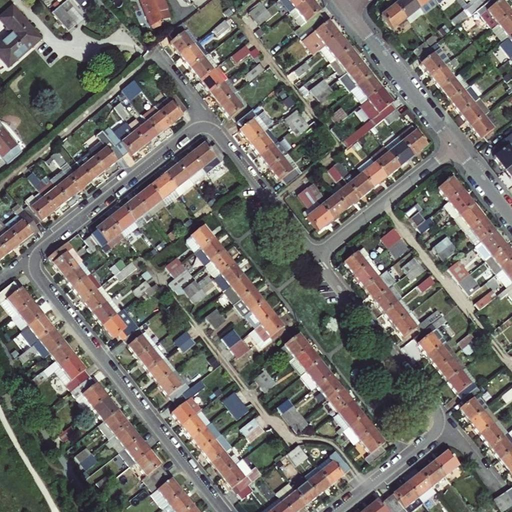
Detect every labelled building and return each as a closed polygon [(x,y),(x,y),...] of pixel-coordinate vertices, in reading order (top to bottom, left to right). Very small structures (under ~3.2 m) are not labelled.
[(69,0),(77,8),(86,0),(69,0)] [(161,23),(171,19),(165,2),(163,0),(140,0),(150,27),(154,29),(160,27),(161,23)] [(284,16),(303,0),(302,0),(275,0),(273,2),(284,16)] [(284,16),(299,34),(315,21),(311,16),(314,13),(309,8),(303,0),(284,16)] [(407,19),(420,8),(413,0),(401,0),(395,5),(407,19)] [(439,4),(435,0),(413,0),(420,8),(425,14),(439,4)] [(479,0),(465,10),(471,17),(477,12),(484,7),(479,0)] [(500,0),(500,1),(499,0),(492,0),(484,7),(477,12),(492,31),(511,15),(511,13),(507,7),(501,0),(500,0)] [(64,32),(79,19),(64,2),(49,15),(64,32)] [(381,16),(392,31),(407,19),(395,5),(388,10),(381,16)] [(244,16),(248,22),(260,12),(255,7),(244,16)] [(407,19),(411,25),(425,14),(420,8),(407,19)] [(38,40),(10,10),(0,18),(0,24),(11,37),(0,45),(0,62),(6,69),(38,40)] [(465,10),(451,20),(457,27),(471,17),(465,10)] [(252,27),(264,18),(260,12),(248,22),(252,27)] [(502,45),(511,37),(511,15),(492,31),(502,45)] [(323,24),(320,27),(315,21),(299,34),(292,40),(306,58),(314,52),(333,37),(327,29),(323,24)] [(212,38),(225,28),(220,22),(207,32),(212,38)] [(170,52),(174,58),(187,47),(178,36),(183,32),(178,25),(164,36),(168,42),(164,45),(170,52)] [(438,31),(444,38),(450,34),(444,27),(438,31)] [(187,47),(192,43),(183,32),(178,36),(187,47)] [(329,63),(344,50),(339,44),(333,37),(314,52),(325,66),(329,63)] [(509,61),(511,58),(511,37),(502,45),(499,48),(509,61)] [(425,43),(430,49),(436,44),(437,44),(432,38),(425,43)] [(179,64),(185,71),(203,56),(192,43),(187,47),(174,58),(179,64)] [(418,59),(430,49),(425,43),(413,53),(418,59)] [(423,70),(430,78),(443,67),(449,63),(438,50),(439,49),(436,44),(430,49),(418,59),(421,63),(419,65),(423,70)] [(234,62),(246,52),(241,45),(228,55),(234,62)] [(329,63),(339,75),(354,63),(349,57),(344,50),(329,63)] [(190,78),(194,83),(212,68),(203,56),(185,71),(190,78)] [(454,68),(460,63),(455,58),(450,62),(454,68)] [(294,78),(305,69),(300,63),(289,72),(294,78)] [(325,66),(335,79),(339,75),(329,63),(325,66)] [(350,89),(366,77),(359,69),(354,63),(339,75),(350,89)] [(253,66),(239,78),(244,84),(258,73),(253,66)] [(440,90),(453,80),(443,67),(430,78),(435,85),(440,90)] [(204,95),(222,81),(212,68),(194,83),(200,90),(204,95)] [(350,89),(339,75),(335,79),(346,92),(350,89)] [(458,76),(453,80),(440,90),(444,96),(449,103),(468,88),(458,76)] [(350,89),(361,102),(376,90),(371,84),(366,77),(350,89)] [(232,94),(222,81),(204,95),(209,102),(214,108),(232,94)] [(306,92),(310,98),(324,87),(319,81),(306,92)] [(127,106),(139,96),(131,86),(119,96),(127,106)] [(317,107),(331,96),(324,87),(310,98),(317,107)] [(479,100),(469,87),(468,88),(449,103),(454,109),(459,115),(479,100)] [(346,92),(345,93),(356,106),(361,102),(350,89),(346,92)] [(342,149),(378,120),(389,111),(385,106),(388,105),(384,100),(376,90),(361,102),(356,106),(355,106),(365,119),(336,142),(342,149)] [(243,107),(232,94),(214,108),(220,116),(225,121),(227,119),(232,125),(246,114),(242,109),(243,107)] [(167,102),(166,100),(151,111),(155,116),(167,130),(172,125),(180,118),(179,117),(184,113),(172,98),(167,102)] [(489,112),(479,100),(459,115),(465,122),(469,128),(483,117),(489,112)] [(127,118),(116,105),(110,110),(120,123),(127,118)] [(327,118),(332,124),(345,114),(340,108),(327,118)] [(143,125),(155,116),(151,111),(139,121),(143,125)] [(395,118),(389,111),(378,120),(383,127),(395,118)] [(281,123),(287,131),(299,122),(293,113),(281,123)] [(250,119),(246,114),(232,125),(236,131),(234,133),(237,137),(244,145),(263,130),(269,125),(263,118),(256,122),(253,118),(250,119)] [(160,135),(167,130),(155,116),(143,125),(154,139),(160,135)] [(493,130),(483,117),(469,128),(474,134),(480,141),(493,130)] [(306,130),(299,122),(287,131),(294,139),(306,130)] [(148,145),(154,139),(143,125),(138,130),(133,124),(126,130),(142,149),(148,145)] [(17,146),(0,125),(0,160),(0,161),(2,160),(7,166),(21,154),(16,148),(17,146)] [(125,156),(129,160),(134,155),(142,149),(126,130),(123,127),(110,137),(104,142),(119,160),(125,156)] [(406,128),(393,138),(396,143),(410,133),(406,128)] [(254,157),(272,143),(263,130),(244,145),(249,152),(254,157)] [(422,148),(410,133),(396,143),(408,158),(416,152),(422,148)] [(511,134),(492,150),(497,155),(493,158),(499,165),(504,172),(511,166),(511,134)] [(87,156),(102,175),(110,168),(119,160),(104,142),(99,135),(93,140),(98,147),(87,156)] [(393,138),(379,149),(383,154),(396,143),(393,138)] [(357,139),(352,142),(357,148),(361,144),(357,139)] [(264,170),(283,156),(272,143),(254,157),(258,164),(264,170)] [(408,158),(396,143),(383,154),(395,169),(402,164),(408,158)] [(194,151),(187,157),(199,171),(204,177),(223,161),(211,146),(206,150),(202,145),(194,151)] [(379,149),(366,159),(370,164),(383,154),(379,149)] [(89,185),(78,171),(71,177),(52,154),(46,158),(46,159),(56,170),(58,173),(65,182),(76,195),(83,190),(89,185)] [(395,169),(383,154),(370,164),(382,179),(389,174),(395,169)] [(95,180),(102,175),(87,156),(74,166),(78,171),(89,185),(95,180)] [(297,174),(283,156),(264,170),(270,178),(274,183),(277,181),(281,186),(297,174)] [(174,167),(186,182),(199,171),(187,157),(181,162),(174,167)] [(41,164),(51,175),(56,170),(46,159),(41,164)] [(356,175),(370,164),(366,159),(352,170),(356,175)] [(368,190),(356,175),(350,180),(335,162),(328,167),(338,179),(343,186),(355,201),(362,195),(368,190)] [(356,175),(368,190),(376,184),(382,179),(370,164),(356,175)] [(173,193),(186,182),(174,167),(169,172),(161,178),(173,193)] [(332,184),(338,179),(328,167),(323,172),(332,184)] [(190,187),(204,177),(199,171),(186,182),(190,187)] [(226,171),(219,177),(224,184),(232,178),(226,171)] [(64,205),(46,183),(43,179),(37,184),(28,173),(23,177),(36,195),(52,215),(59,209),(64,205)] [(70,200),(76,195),(65,182),(58,173),(46,183),(64,205),(70,200)] [(173,193),(161,178),(155,183),(148,188),(160,203),(173,193)] [(433,193),(445,207),(459,195),(454,188),(448,181),(433,193)] [(173,193),(177,198),(190,187),(186,182),(173,193)] [(308,185),(303,189),(312,201),(317,197),(308,185)] [(330,196),(342,211),(349,206),(355,201),(343,186),(330,196)] [(163,208),(160,203),(148,188),(141,194),(135,199),(150,219),(163,208)] [(302,209),(312,201),(303,189),(293,197),(302,209)] [(36,195),(31,198),(29,196),(22,202),(25,207),(20,211),(34,229),(42,222),(52,215),(36,195)] [(445,207),(449,212),(465,202),(464,200),(459,195),(445,207)] [(316,207),(328,222),(336,216),(342,211),(330,196),(316,207)] [(137,230),(150,219),(135,199),(127,205),(121,210),(137,230)] [(298,213),(314,233),(322,227),(328,222),(316,207),(312,201),(302,209),(298,213)] [(449,212),(455,219),(470,208),(465,202),(449,212)] [(14,216),(1,227),(8,235),(18,248),(27,241),(31,237),(28,233),(34,229),(20,211),(14,205),(9,210),(14,216)] [(444,216),(449,212),(445,207),(439,211),(444,216)] [(418,214),(413,208),(400,218),(405,224),(414,217),(418,214)] [(467,234),(482,222),(476,215),(470,208),(455,219),(467,234)] [(124,240),(137,230),(121,210),(115,215),(108,221),(124,240)] [(450,223),(455,219),(449,212),(444,216),(450,223)] [(405,224),(412,232),(421,226),(414,217),(405,224)] [(455,219),(450,223),(462,238),(467,234),(455,219)] [(103,257),(124,240),(108,221),(100,227),(94,232),(95,234),(89,239),(97,250),(103,257)] [(412,232),(414,234),(428,226),(425,222),(421,226),(412,232)] [(462,238),(472,250),(492,235),(487,229),(482,222),(467,234),(462,238)] [(418,239),(430,229),(428,226),(414,234),(418,239)] [(188,241),(197,252),(211,241),(205,235),(201,229),(188,240),(188,241)] [(167,237),(172,242),(178,237),(174,232),(167,237)] [(390,249),(395,245),(397,243),(388,232),(376,242),(385,252),(390,249)] [(12,253),(18,248),(8,235),(0,240),(0,250),(6,258),(12,253)] [(472,250),(482,263),(502,247),(496,240),(492,235),(472,250)] [(91,255),(97,250),(89,239),(82,244),(91,255)] [(445,240),(430,253),(434,259),(450,246),(445,240)] [(183,245),(191,257),(197,252),(188,241),(183,245)] [(211,241),(197,252),(191,257),(202,269),(221,254),(215,247),(211,241)] [(82,263),(67,244),(48,259),(56,269),(63,278),(82,263)] [(395,245),(390,249),(385,252),(393,262),(403,254),(395,245)] [(439,265),(455,253),(450,246),(434,259),(439,265)] [(482,263),(494,277),(511,263),(511,259),(508,254),(502,247),(482,263)] [(362,250),(340,267),(345,273),(350,279),(370,264),(366,259),(367,257),(362,250)] [(212,281),(231,266),(226,260),(221,254),(202,269),(211,282),(212,281)] [(162,270),(167,276),(178,267),(174,261),(162,270)] [(399,270),(404,276),(416,267),(410,261),(399,270)] [(111,267),(118,274),(123,270),(117,262),(111,267)] [(454,285),(467,275),(457,262),(444,272),(454,285)] [(92,275),(82,263),(63,278),(68,284),(73,290),(91,276),(92,275)] [(120,283),(136,270),(131,263),(123,270),(118,274),(115,276),(120,283)] [(505,290),(511,284),(511,263),(494,277),(505,290)] [(370,264),(350,279),(355,285),(360,292),(380,276),(370,264)] [(212,281),(223,294),(241,280),(237,274),(231,266),(212,281)] [(111,267),(107,271),(113,278),(115,276),(118,274),(111,267)] [(177,289),(188,280),(178,267),(167,276),(171,282),(165,287),(171,294),(177,289)] [(421,274),(416,267),(404,276),(410,283),(421,274)] [(385,272),(380,276),(360,292),(364,297),(369,304),(391,287),(394,284),(385,272)] [(140,277),(146,284),(151,279),(146,273),(140,277)] [(454,285),(465,300),(478,290),(467,275),(454,285)] [(96,292),(101,288),(91,276),(73,290),(78,297),(83,302),(96,292)] [(229,309),(251,292),(245,284),(241,280),(223,294),(220,297),(229,309)] [(431,288),(426,281),(414,290),(420,297),(431,288)] [(0,293),(0,304),(11,318),(32,302),(27,296),(22,289),(20,290),(14,282),(0,293)] [(187,301),(200,291),(193,283),(180,293),(187,301)] [(133,294),(138,299),(144,294),(150,289),(146,284),(133,294)] [(149,300),(159,292),(155,286),(150,289),(144,294),(149,300)] [(401,300),(391,287),(369,304),(374,310),(380,317),(399,302),(401,300)] [(101,288),(96,292),(106,305),(111,301),(101,288)] [(180,293),(177,289),(171,294),(174,298),(180,293)] [(187,301),(192,308),(205,298),(200,291),(187,301)] [(93,316),(106,305),(96,292),(83,302),(88,309),(93,316)] [(239,321),(242,319),(247,315),(261,304),(256,298),(251,292),(229,309),(239,321)] [(471,307),(476,313),(493,300),(487,294),(471,307)] [(111,301),(106,305),(116,317),(121,313),(111,301)] [(10,319),(21,334),(43,316),(37,309),(32,302),(11,318),(10,319)] [(385,323),(390,329),(409,314),(399,302),(380,317),(385,323)] [(256,327),(270,316),(264,309),(261,304),(247,315),(256,327)] [(98,322),(102,327),(116,317),(106,305),(93,316),(98,322)] [(207,326),(220,316),(215,310),(202,320),(207,326)] [(113,340),(118,336),(123,342),(138,330),(123,311),(121,313),(116,317),(102,327),(108,335),(113,340)] [(400,342),(413,331),(418,337),(428,328),(440,319),(434,313),(418,326),(409,314),(390,329),(394,335),(400,342)] [(242,319),(252,331),(256,327),(247,315),(242,319)] [(48,322),(43,316),(21,334),(27,341),(13,352),(18,358),(29,349),(32,347),(54,330),(48,322)] [(207,326),(212,332),(225,323),(220,316),(207,326)] [(270,316),(256,327),(252,331),(247,335),(258,350),(268,342),(267,340),(281,329),(275,322),(270,316)] [(442,347),(442,346),(428,328),(418,337),(409,343),(417,354),(423,361),(442,347)] [(130,351),(138,361),(156,347),(147,334),(145,336),(139,329),(138,330),(123,342),(130,351)] [(268,342),(282,331),(281,329),(267,340),(268,342)] [(49,355),(64,343),(59,337),(54,330),(32,347),(43,360),(49,355)] [(227,351),(239,341),(232,332),(219,342),(227,351)] [(186,335),(173,345),(177,350),(190,340),(186,335)] [(456,345),(461,352),(473,342),(468,336),(456,345)] [(296,339),(282,350),(283,351),(293,363),(307,352),(301,345),(296,339)] [(182,356),(194,346),(190,340),(177,350),(182,356)] [(239,341),(227,351),(232,357),(244,347),(239,341)] [(478,348),(473,342),(461,352),(466,358),(478,348)] [(69,350),(64,343),(49,355),(55,363),(30,382),(35,388),(54,373),(75,357),(69,350)] [(148,373),(166,359),(156,347),(138,361),(143,367),(148,373)] [(234,360),(247,350),(244,347),(232,357),(234,360)] [(429,368),(434,374),(452,359),(442,347),(423,361),(429,368)] [(23,365),(35,356),(29,349),(18,358),(23,365)] [(277,355),(288,368),(293,363),(283,351),(277,355)] [(303,377),(317,365),(313,360),(307,352),(293,363),(288,368),(298,381),(303,377)] [(54,373),(70,393),(89,378),(84,372),(86,370),(84,368),(75,357),(54,373)] [(166,359),(148,373),(153,379),(157,385),(175,371),(166,359)] [(452,359),(434,374),(439,381),(443,386),(462,372),(452,359)] [(323,373),(317,365),(303,377),(314,390),(328,379),(323,373)] [(168,399),(169,398),(174,403),(189,391),(185,386),(186,384),(175,371),(157,385),(163,392),(168,399)] [(472,385),(462,372),(443,386),(451,396),(457,404),(474,390),(471,386),(472,385)] [(253,384),(259,391),(271,381),(266,374),(253,384)] [(303,377),(298,381),(309,394),(314,390),(303,377)] [(86,414),(92,409),(107,397),(101,390),(97,384),(95,386),(89,378),(70,393),(86,414)] [(333,385),(328,379),(314,390),(325,404),(339,392),(333,385)] [(275,386),(271,381),(259,391),(263,396),(275,386)] [(179,409),(171,416),(175,421),(181,428),(199,414),(189,401),(202,390),(198,384),(189,391),(174,403),(179,409)] [(460,418),(466,425),(486,410),(477,397),(479,396),(474,390),(457,404),(461,408),(456,413),(460,418)] [(511,400),(511,391),(511,390),(499,400),(504,406),(511,400)] [(21,406),(15,392),(0,397),(6,411),(21,406)] [(335,417),(349,405),(344,398),(339,392),(325,404),(335,417)] [(234,395),(222,404),(228,412),(240,403),(234,395)] [(113,405),(107,397),(92,409),(103,423),(118,412),(113,405)] [(276,411),(280,417),(292,407),(288,402),(276,411)] [(238,423),(249,414),(240,403),(228,412),(238,423)] [(349,405),(335,417),(345,430),(360,418),(354,412),(349,405)] [(280,417),(291,430),(303,421),(292,407),(280,417)] [(486,410),(466,425),(471,433),(475,437),(496,422),(486,410)] [(98,427),(99,428),(120,414),(118,412),(103,423),(98,427)] [(109,440),(128,425),(124,419),(120,414),(99,428),(109,440)] [(199,414),(181,428),(186,434),(191,441),(204,431),(209,427),(199,414)] [(356,443),(371,432),(366,426),(360,418),(345,430),(356,443)] [(303,421),(291,430),(296,436),(308,427),(303,421)] [(244,431),(249,437),(260,427),(256,422),(244,431)] [(505,434),(496,422),(475,437),(480,443),(485,450),(505,434)] [(128,425),(109,440),(119,453),(139,438),(133,431),(128,425)] [(265,433),(260,427),(249,437),(253,442),(265,433)] [(61,443),(74,433),(69,428),(56,438),(61,443)] [(196,447),(201,453),(214,443),(204,431),(191,441),(196,447)] [(368,458),(364,462),(367,466),(382,454),(379,449),(382,447),(375,438),(371,432),(356,443),(368,458)] [(511,449),(511,442),(505,434),(485,450),(490,456),(495,462),(511,449)] [(135,463),(149,451),(144,445),(139,438),(119,453),(130,467),(135,463)] [(211,466),(229,452),(219,439),(214,443),(201,453),(205,459),(211,466)] [(294,470),(307,460),(296,447),(284,457),(294,470)] [(511,449),(495,462),(502,470),(506,476),(511,470),(511,449)] [(74,460),(78,465),(90,455),(86,450),(74,460)] [(164,473),(159,466),(160,465),(157,461),(149,451),(135,463),(146,477),(142,480),(147,486),(164,473)] [(220,478),(238,464),(229,452),(211,466),(216,472),(220,478)] [(436,460),(430,464),(442,479),(456,468),(444,453),(436,460)] [(94,461),(90,455),(78,465),(82,471),(94,461)] [(341,478),(338,475),(345,470),(333,455),(326,460),(327,460),(330,464),(318,474),(329,487),(336,482),(341,478)] [(330,464),(327,460),(315,470),(318,474),(330,464)] [(247,487),(261,475),(255,468),(251,471),(242,461),(238,464),(220,478),(226,486),(230,490),(231,490),(235,496),(247,487)] [(442,479),(430,464),(423,470),(418,474),(429,489),(442,479)] [(315,470),(302,480),(305,484),(318,474),(315,470)] [(106,472),(93,482),(100,490),(112,481),(106,472)] [(157,491),(167,504),(182,492),(175,484),(171,479),(170,480),(164,473),(147,486),(146,487),(152,495),(157,491)] [(305,484),(316,497),(322,492),(329,487),(318,474),(305,484)] [(429,489),(418,474),(410,480),(403,485),(415,500),(429,489)] [(305,484),(302,480),(290,490),(293,494),(305,484)] [(293,494),(304,507),(310,502),(316,497),(305,484),(293,494)] [(393,494),(384,501),(392,511),(411,511),(420,506),(415,500),(403,485),(393,494)] [(293,494),(290,490),(287,486),(274,496),(277,500),(280,504),(293,494)] [(235,496),(240,501),(251,492),(247,487),(235,496)] [(429,489),(415,500),(420,506),(434,495),(429,489)] [(160,509),(167,504),(157,491),(152,495),(150,496),(160,509)] [(160,509),(161,511),(185,511),(193,507),(187,500),(182,492),(167,504),(160,509)] [(280,504),(286,511),(297,511),(304,507),(293,494),(280,504)] [(503,496),(499,499),(506,511),(511,507),(505,495),(503,496)] [(496,511),(505,511),(506,511),(499,499),(498,500),(493,503),(496,511)] [(269,511),(280,504),(277,500),(265,509),(267,511),(269,511)] [(377,506),(372,500),(369,503),(360,510),(361,511),(392,511),(384,501),(377,506)]
